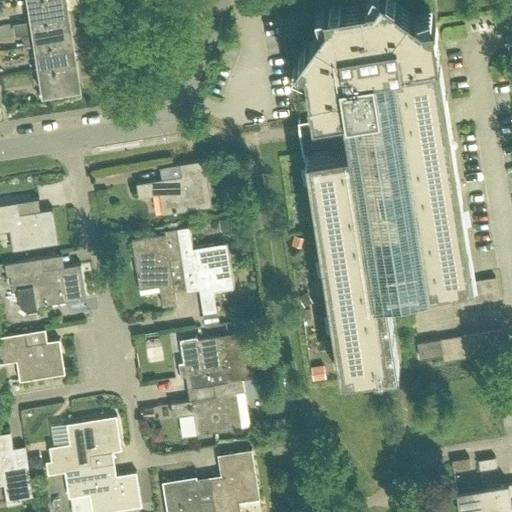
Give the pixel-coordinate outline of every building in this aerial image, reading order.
[(28,0),(32,19),(70,13),(68,0),(28,0)] [(436,57),(436,58),(441,57),(434,17),(423,19),(397,0),(360,0),(325,6),(326,17),(296,58),(305,65),(313,115),(331,112),(348,109),(346,93),(359,91),(356,71),(392,65),(392,64),(436,57)] [(36,43),(74,37),(70,13),(32,19),(34,33),(22,35),(24,45),(36,43)] [(39,67),(78,61),(74,37),(36,43),(39,67)] [(438,74),(436,58),(436,57),(392,64),(392,65),(395,81),(390,82),(419,269),(424,268),(427,286),(434,284),(447,283),(459,281),(471,279),(468,261),(471,261),(442,74),(438,74)] [(78,61),(39,67),(43,92),(82,86),(78,61)] [(348,109),(331,112),(337,148),(311,152),(346,374),(372,370),(389,367),(348,109)] [(206,169),(210,169),(208,156),(180,161),(182,173),(137,180),(139,195),(159,191),(163,211),(212,204),(206,169)] [(20,211),(18,199),(0,201),(0,229),(10,228),(13,247),(64,239),(58,205),(20,211)] [(244,213),(232,214),(234,226),(246,224),(244,213)] [(178,225),(180,240),(182,254),(184,268),(196,266),(203,311),(218,309),(214,288),(234,285),(227,239),(193,245),(192,238),(191,238),(189,223),(178,225)] [(177,301),(170,256),(182,254),(180,240),(178,225),(165,227),(166,235),(132,241),(140,286),(159,283),(163,303),(177,301)] [(43,267),(41,255),(5,261),(7,274),(10,273),(13,287),(18,286),(21,303),(28,308),(37,306),(37,307),(38,307),(37,303),(86,295),(81,261),(43,267)] [(495,275),(483,277),(486,299),(499,297),(495,275)] [(471,279),(474,301),(486,299),(483,277),(471,279)] [(471,279),(459,281),(462,302),(474,301),(471,279)] [(459,281),(447,283),(450,304),(462,302),(459,281)] [(447,283),(434,284),(438,306),(450,304),(447,283)] [(427,286),(422,286),(422,287),(425,308),(438,306),(434,284),(427,286)] [(502,327),(489,329),(493,351),(505,349),(502,327)] [(183,359),(178,360),(180,374),(187,373),(189,385),(214,381),(227,379),(242,377),(256,374),(254,362),(246,363),(241,329),(196,336),(196,337),(182,340),(186,359),(183,360),(183,359)] [(489,329),(477,331),(481,353),(493,351),(489,329)] [(26,342),(24,330),(0,333),(0,360),(16,358),(20,378),(65,371),(60,337),(26,342)] [(477,331),(465,333),(469,355),(481,353),(477,331)] [(465,333),(453,335),(457,356),(469,355),(465,333)] [(453,335),(441,337),(443,353),(444,358),(457,356),(453,335)] [(420,357),(443,353),(441,337),(417,340),(420,357)] [(215,393),(171,400),(173,414),(179,413),(182,433),(196,431),(242,424),(236,390),(244,389),(242,377),(227,379),(214,381),(215,393)] [(48,471),(63,468),(64,468),(91,464),(89,452),(122,446),(117,412),(66,420),(70,440),(49,444),(51,458),(46,459),(48,471)] [(16,463),(13,446),(10,430),(0,431),(0,481),(4,481),(7,502),(22,499),(21,495),(33,493),(28,461),(16,463)] [(212,497),(214,511),(241,511),(240,499),(260,496),(252,447),(217,452),(223,486),(211,487),(212,497)] [(480,468),(498,465),(496,455),(479,458),(480,468)] [(470,456),(453,459),(453,462),(454,469),(471,466),(470,456)] [(93,463),(91,464),(64,468),(68,494),(89,491),(93,511),(142,503),(136,469),(95,475),(93,463)] [(214,511),(212,497),(200,499),(196,474),(162,479),(167,511),(214,511)] [(511,511),(511,482),(483,487),(486,507),(499,505),(500,511),(511,511)] [(473,511),(500,511),(499,505),(486,507),(483,487),(457,492),(460,511),(473,509),(473,511)]
